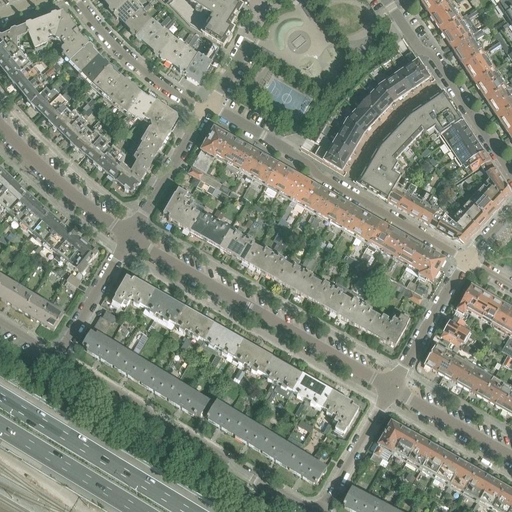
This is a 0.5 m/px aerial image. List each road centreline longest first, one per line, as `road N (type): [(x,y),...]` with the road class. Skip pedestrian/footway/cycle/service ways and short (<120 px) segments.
road 1 (residential): [(391,389),(128,238)]
road 2 (residential): [(205,110),(263,136),(465,260)]
road 3 (residential): [(310,511),(56,360)]
road 4 (motorway): [(187,511),(0,396)]
road 5 (residential): [(511,177),(385,0)]
road 6 (residential): [(75,0),(135,66),(205,110)]
road 7 (residential): [(128,238),(0,125)]
road 8 (motorway): [(0,427),(139,511)]
road 9 (residential): [(128,238),(205,110)]
road 10 (residential): [(391,389),(465,260)]
road 11 (residential): [(56,360),(128,238)]
road 12 (residential): [(320,511),(391,389)]
road 13 (residential): [(511,457),(391,389)]
